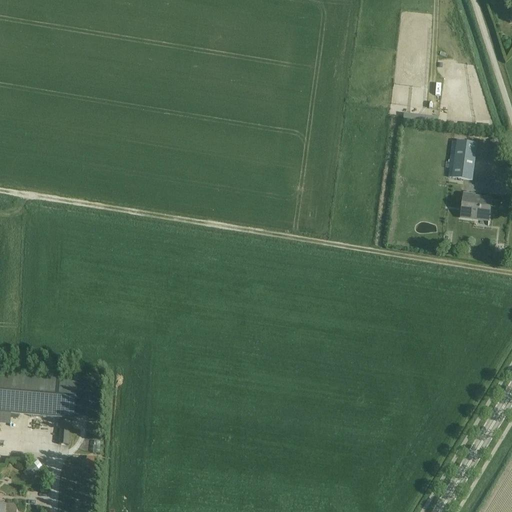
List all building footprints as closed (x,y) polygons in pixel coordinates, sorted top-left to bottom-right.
[(404,116),(403,125),(420,127),(421,118),(404,116)] [(422,118),(421,127),(437,129),(438,120),(422,118)] [(477,145),(457,143),(452,142),(448,178),(472,181),(477,145)] [(475,196),(464,195),(461,218),(489,221),(491,201),(475,199),(475,196)] [(0,424),(11,425),(12,416),(61,420),(59,445),(68,446),(70,421),(74,421),(75,420),(78,380),(0,373),(0,424)] [(100,459),(92,458),(87,458),(86,470),(90,470),(90,473),(99,473),(100,459)] [(30,496),(30,503),(40,504),(41,496),(30,496)]
